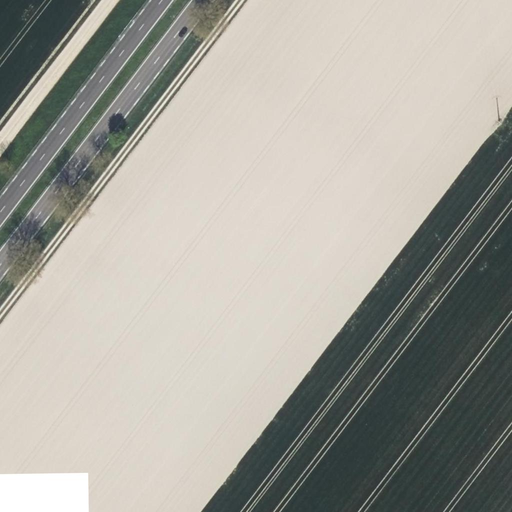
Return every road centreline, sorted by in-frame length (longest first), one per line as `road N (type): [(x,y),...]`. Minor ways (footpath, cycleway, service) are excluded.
road 1 (track): [(240,0),(0,311)]
road 2 (trunk): [(0,263),(201,0)]
road 3 (trunk): [(162,0),(0,211)]
road 4 (unclassified): [(0,143),(109,0)]
